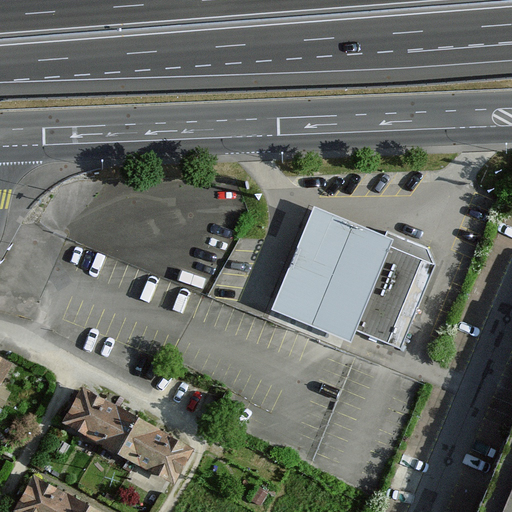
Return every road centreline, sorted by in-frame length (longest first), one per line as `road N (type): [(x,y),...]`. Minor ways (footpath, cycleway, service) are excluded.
road 1 (motorway): [(0,63),(511,25)]
road 2 (primary): [(0,137),(511,117)]
road 3 (residential): [(165,511),(198,450),(192,429),(0,335)]
road 4 (motorway): [(208,0),(0,15)]
